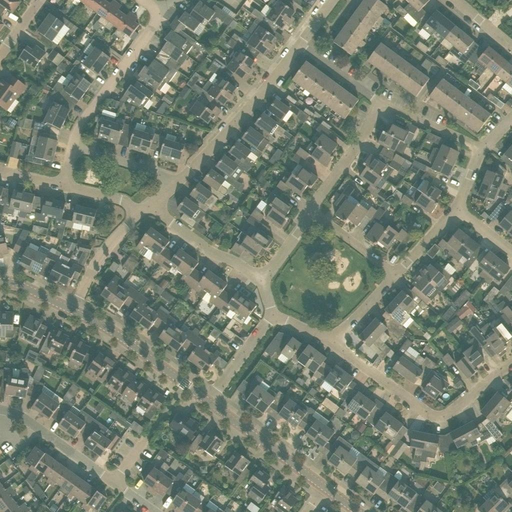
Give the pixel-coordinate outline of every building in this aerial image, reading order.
[(0,0),(0,15),(1,16),(7,8),(12,12),(19,3),(15,0),(0,0)] [(81,0),(80,1),(85,5),(81,9),(85,12),(94,0),(81,0)] [(93,10),(97,14),(106,2),(103,0),(94,0),(85,12),(89,15),(93,10)] [(110,5),(106,2),(97,14),(101,17),(98,22),(102,24),(117,3),(113,0),(110,5)] [(362,8),(382,22),(384,19),(380,17),(387,7),(377,0),(364,0),(364,1),(367,2),(363,8),(362,8)] [(408,14),(410,16),(417,23),(426,13),(422,9),(430,1),(428,0),(412,0),(409,4),(404,9),(399,14),(404,18),(408,14)] [(511,0),(510,0),(500,9),(505,13),(511,7),(511,0)] [(279,1),(273,9),(291,23),(293,21),(290,18),(294,13),(279,1)] [(215,13),(214,13),(199,2),(195,8),(192,6),(186,14),(201,24),(205,27),(208,22),(209,22),(215,13)] [(121,6),(117,3),(102,24),(105,27),(109,23),(113,26),(122,14),(118,11),(121,6)] [(395,10),(399,14),(404,9),(399,5),(395,10)] [(358,14),(354,20),(369,31),(376,22),(380,24),(382,22),(362,8),(363,8),(360,6),(356,13),(358,14)] [(267,18),(261,13),(255,9),(252,14),(257,18),(273,30),(276,25),(282,29),(286,24),(289,26),(291,23),(273,9),(267,18)] [(435,31),(435,32),(446,19),(436,11),(422,29),(431,36),(435,31)] [(111,37),(116,40),(134,15),(130,12),(126,17),(122,14),(113,26),(117,29),(111,37)] [(201,24),(186,14),(185,12),(180,18),(177,16),(172,24),(182,31),(186,26),(194,32),(201,24)] [(50,14),(43,23),(58,33),(64,25),(70,30),(74,25),(64,18),(61,23),(50,14)] [(138,18),(134,15),(116,40),(119,43),(125,34),(130,38),(139,26),(134,22),(138,18)] [(260,27),(254,35),(272,49),(274,46),(271,44),(275,38),(270,34),(273,30),(257,18),(254,23),(260,27)] [(349,26),(345,32),(364,46),(366,43),(362,41),(369,31),(354,20),(352,18),(347,25),(349,26)] [(455,27),(446,19),(435,32),(445,39),(455,27)] [(52,42),(58,33),(43,23),(37,31),(52,42)] [(169,34),(165,40),(175,47),(176,47),(186,55),(196,41),(182,31),(172,24),(166,32),(169,34)] [(445,39),(454,47),(464,34),(455,27),(445,39)] [(340,38),(336,44),(351,56),(359,46),(362,49),(364,46),(345,32),(343,30),(338,37),(340,38)] [(245,42),(235,34),(232,38),(242,46),(245,42)] [(474,42),(464,34),(454,47),(463,54),(459,60),(465,65),(478,49),(472,44),(474,42)] [(254,35),(248,44),(263,55),(267,50),(270,52),(272,49),(254,35)] [(242,46),(232,38),(227,45),(235,50),(230,57),(233,60),(251,74),(253,71),(250,69),(255,63),(245,56),(249,51),(242,46)] [(93,40),(87,48),(84,52),(84,53),(89,56),(104,67),(110,59),(107,56),(110,52),(93,40)] [(166,44),(158,55),(178,70),(188,56),(186,55),(176,47),(175,47),(165,40),(163,42),(166,44)] [(416,46),(420,50),(424,45),(419,42),(416,46)] [(54,43),(50,48),(55,51),(59,46),(54,43)] [(375,64),(381,68),(381,69),(396,49),(393,47),(390,51),(381,44),(367,61),(374,66),(375,64)] [(424,45),(420,50),(425,54),(429,49),(424,45)] [(27,47),(20,58),(34,68),(45,53),(36,46),(32,51),(27,47)] [(487,68),(488,68),(498,56),(488,48),(474,65),(479,69),(476,72),(481,76),(487,68)] [(398,51),(396,49),(381,69),(381,68),(379,70),(386,75),(387,73),(393,77),(405,62),(396,55),(398,51)] [(58,67),(64,58),(53,50),(47,59),(58,67)] [(104,67),(89,56),(84,53),(78,61),(73,57),(70,62),(75,66),(92,78),(95,74),(98,76),(104,67)] [(166,83),(168,84),(178,70),(158,55),(149,67),(147,65),(145,67),(166,83)] [(435,61),(440,64),(443,59),(438,56),(435,61)] [(497,76),(507,63),(498,56),(488,68),(497,76)] [(216,59),(212,64),(222,72),(226,66),(216,59)] [(443,59),(440,64),(444,68),(448,63),(443,59)] [(227,68),(242,80),(245,82),(251,74),(233,60),(227,68)] [(62,74),(67,66),(61,62),(56,70),(62,74)] [(323,75),(313,67),(306,62),(292,80),(310,93),(323,75)] [(414,69),(405,62),(393,77),(391,79),(398,84),(399,82),(405,86),(420,67),(417,65),(414,69)] [(497,76),(506,83),(511,76),(511,67),(507,63),(497,76)] [(222,72),(212,64),(209,69),(217,76),(215,79),(218,81),(214,86),(233,99),(234,97),(232,95),(236,89),(228,83),(231,78),(222,72)] [(73,77),(70,82),(85,93),(91,85),(89,83),(92,78),(75,66),(69,74),(73,77)] [(137,71),(132,78),(154,94),(157,89),(160,91),(166,83),(145,67),(140,73),(137,71)] [(412,91),(417,95),(429,80),(420,73),(422,69),(420,67),(405,86),(403,88),(410,93),(412,91)] [(195,72),(187,85),(192,88),(200,75),(195,72)] [(310,93),(327,106),(341,88),(323,75),(310,93)] [(0,105),(4,109),(12,98),(15,99),(19,93),(20,94),(26,87),(11,76),(6,83),(3,81),(0,84),(0,105)] [(154,94),(132,78),(126,86),(129,88),(125,95),(140,106),(147,97),(150,99),(154,94)] [(467,84),(472,88),(475,83),(470,79),(467,84)] [(437,100),(443,104),(457,85),(454,83),(452,87),(442,80),(432,94),(429,97),(436,102),(437,100)] [(230,102),(233,99),(214,86),(208,81),(202,90),(195,84),(191,89),(200,95),(215,106),(218,102),(223,105),(227,100),(230,102)] [(79,102),(85,93),(70,82),(67,87),(57,83),(53,89),(54,90),(60,94),(60,95),(65,99),(69,94),(79,102)] [(475,83),(472,88),(476,91),(480,87),(475,83)] [(460,87),(457,85),(443,104),(441,106),(448,111),(449,109),(455,113),(466,98),(457,91),(460,87)] [(327,106),(345,119),(358,101),(341,88),(327,106)] [(53,103),(49,112),(65,120),(70,111),(62,107),(65,99),(60,95),(60,94),(54,90),(47,99),(53,103)] [(174,100),(166,94),(162,99),(170,105),(174,100)] [(486,99),(491,102),(495,97),(490,94),(486,99)] [(221,111),(215,106),(200,95),(195,101),(197,102),(190,111),(208,124),(212,118),(214,120),(221,111)] [(504,104),(495,97),(491,102),(501,109),(504,104)] [(461,118),(467,122),(481,103),(478,101),(476,105),(466,98),(455,113),(453,115),(460,120),(461,118)] [(290,102),(288,101),(285,99),(282,104),(276,100),(276,101),(274,101),(272,102),(272,104),(272,105),(268,111),(273,114),(270,119),(277,124),(277,125),(281,128),(285,123),(282,121),(290,111),(297,116),(298,119),(304,124),(309,117),(307,115),(305,114),(303,112),(294,106),(292,104),(290,102)] [(119,108),(120,102),(114,100),(112,107),(118,109),(119,108)] [(473,127),(479,131),(491,116),(481,109),(484,105),(481,103),(467,122),(465,124),(472,129),(473,127)] [(136,107),(129,105),(127,111),(134,114),(136,107)] [(33,130),(50,134),(52,125),(61,130),(65,120),(49,112),(44,122),(41,124),(35,123),(33,130)] [(98,139),(108,142),(114,124),(115,119),(100,114),(97,123),(98,123),(98,122),(103,124),(98,139)] [(261,129),(257,133),(268,141),(271,136),(269,135),(277,125),(277,124),(270,119),(263,114),(255,125),(261,129)] [(17,122),(10,118),(5,125),(12,130),(17,122)] [(25,120),(19,119),(17,127),(23,128),(25,120)] [(322,126),(320,125),(317,123),(313,128),(322,135),(315,145),(318,147),(324,152),(324,151),(330,155),(338,146),(327,138),(331,133),(329,131),(327,130),(325,128),(322,126)] [(392,123),(387,134),(401,141),(404,143),(409,132),(414,134),(417,128),(407,123),(404,130),(392,123)] [(118,145),(121,136),(126,138),(130,126),(124,124),(123,127),(114,124),(108,142),(118,145)] [(129,148),(139,152),(144,133),(135,130),(136,128),(130,126),(126,138),(131,139),(129,148)] [(249,143),(245,148),(251,153),(259,159),(263,153),(262,153),(269,142),(268,141),(257,133),(250,128),(250,129),(248,128),(245,132),(246,133),(242,139),(249,143)] [(31,146),(37,148),(55,152),(58,142),(49,139),(50,134),(33,130),(32,136),(33,136),(31,146)] [(291,140),(294,137),(285,131),(283,134),(291,140)] [(378,143),(395,152),(401,141),(387,134),(383,132),(378,143)] [(154,136),(144,133),(139,152),(148,155),(150,149),(156,151),(157,147),(160,136),(154,134),(154,136)] [(444,140),(428,133),(425,139),(441,146),(444,140)] [(159,158),(169,161),(175,143),(165,140),(166,138),(160,136),(157,147),(162,149),(159,158)] [(13,142),(10,157),(17,159),(20,143),(13,142)] [(232,162),(238,167),(247,173),(254,163),(248,158),(251,153),(245,148),(237,142),(230,153),(236,157),(232,162)] [(184,146),(175,143),(169,161),(179,164),(184,150),(189,151),(191,146),(185,144),(184,146)] [(458,153),(443,146),(440,151),(434,148),(431,155),(453,165),(458,153)] [(334,158),(330,155),(324,151),(324,152),(318,147),(311,157),(326,168),(334,158)] [(53,162),(55,152),(37,148),(35,157),(26,155),(25,161),(46,166),(50,161),(53,162)] [(300,148),(296,154),(305,160),(309,154),(300,148)] [(305,160),(296,154),(292,160),(301,166),(305,160)] [(392,160),(402,166),(406,160),(396,154),(392,160)] [(278,158),(273,155),(269,161),(273,165),(278,158)] [(398,172),(402,166),(392,160),(389,165),(387,164),(385,166),(371,155),(363,165),(366,168),(376,175),(376,174),(386,181),(394,170),(398,172)] [(424,172),(425,172),(428,174),(434,179),(439,173),(448,177),(453,165),(431,155),(428,161),(434,164),(432,169),(426,166),(424,172)] [(222,171),(219,176),(225,181),(227,182),(234,188),(238,183),(230,177),(238,167),(232,162),(224,156),(217,167),(222,171)] [(406,160),(402,166),(408,170),(412,164),(406,160)] [(488,172),(483,184),(505,192),(508,186),(501,184),(507,171),(500,165),(496,175),(488,172)] [(300,181),(307,186),(311,189),(318,179),(303,168),(296,177),(300,180),(300,181)] [(387,182),(386,181),(376,174),(376,175),(366,168),(359,177),(370,185),(366,190),(375,197),(387,182)] [(206,190),(213,196),(220,201),(227,192),(227,190),(223,187),(227,182),(225,181),(219,176),(211,170),(204,181),(210,186),(206,190)] [(430,185),(434,179),(428,174),(425,172),(422,177),(420,176),(413,187),(417,190),(425,196),(435,202),(442,193),(430,185)] [(300,196),(307,186),(300,181),(300,180),(296,177),(293,175),(289,180),(284,176),(276,187),(285,193),(289,188),(300,196)] [(213,196),(206,190),(198,184),(191,195),(195,199),(192,203),(205,213),(209,208),(206,206),(213,196)] [(503,199),(505,192),(483,184),(478,196),(494,202),(496,197),(503,199)] [(349,185),(342,194),(348,199),(355,190),(349,185)] [(276,187),(272,193),(277,196),(270,206),(285,217),(292,207),(281,199),(285,193),(276,187)] [(404,196),(400,201),(409,208),(413,202),(431,215),(438,205),(435,202),(425,196),(417,190),(410,199),(404,196)] [(15,210),(20,211),(24,193),(14,191),(12,199),(7,197),(3,213),(13,216),(15,210)] [(35,196),(24,193),(20,211),(25,212),(24,218),(34,221),(34,219),(35,214),(30,213),(35,196)] [(37,207),(35,214),(34,219),(45,221),(46,216),(51,217),(56,201),(45,198),(42,208),(37,207)] [(354,198),(350,203),(346,200),(335,216),(345,223),(347,220),(359,204),(360,203),(354,198)] [(180,219),(192,228),(203,235),(207,230),(199,224),(206,214),(205,213),(192,203),(186,199),(178,209),(184,214),(180,219)] [(66,203),(56,201),(51,217),(59,219),(58,225),(65,226),(68,215),(63,214),(66,203)] [(501,202),(499,204),(493,212),(500,218),(508,208),(501,202)] [(255,210),(251,215),(260,222),(264,217),(281,229),(282,228),(284,230),(289,223),(287,222),(289,219),(285,217),(270,206),(268,204),(261,214),(255,210)] [(359,204),(347,220),(357,227),(365,216),(371,220),(373,217),(377,211),(371,207),(368,211),(359,204)] [(508,208),(500,218),(503,221),(499,225),(509,234),(511,230),(511,204),(508,208)] [(82,225),(86,208),(76,206),(74,216),(68,215),(65,226),(73,228),(74,223),(82,225)] [(97,211),(86,208),(82,225),(91,227),(90,233),(97,234),(99,222),(94,221),(97,211)] [(387,221),(382,217),(385,212),(379,208),(377,211),(373,217),(378,221),(366,238),(376,246),(378,242),(387,230),(386,230),(382,227),(387,221)] [(257,244),(263,248),(266,250),(268,248),(270,250),(275,243),(273,241),(273,240),(256,228),(260,222),(251,215),(247,221),(253,226),(246,235),(248,236),(248,237),(251,239),(257,243),(257,244)] [(408,234),(405,232),(402,230),(404,227),(398,223),(393,230),(389,226),(386,230),(387,230),(378,242),(388,249),(395,239),(401,243),(408,234)] [(144,246),(149,250),(160,235),(151,228),(136,247),(141,251),(144,246)] [(448,252),(454,257),(469,238),(458,230),(453,238),(447,233),(438,245),(444,249),(445,248),(449,251),(448,252)] [(213,240),(216,235),(212,232),(208,237),(213,240)] [(151,258),(160,265),(168,255),(163,251),(169,242),(160,235),(149,250),(154,254),(151,258)] [(262,256),(266,250),(263,248),(257,244),(257,243),(251,239),(248,237),(244,242),(239,239),(236,243),(232,249),(241,255),(245,250),(256,258),(259,254),(262,256)] [(467,260),(464,265),(468,269),(479,256),(474,252),(479,247),(469,238),(454,257),(459,261),(463,257),(467,260)] [(13,250),(19,253),(24,242),(19,239),(13,250)] [(24,242),(19,253),(24,256),(20,265),(29,269),(37,253),(28,249),(30,245),(24,242)] [(92,248),(82,245),(80,245),(79,251),(90,253),(92,248)] [(440,249),(435,245),(426,254),(432,260),(440,249)] [(40,246),(37,253),(29,269),(38,274),(43,263),(49,266),(54,255),(48,253),(49,250),(40,246)] [(172,267),(178,272),(189,256),(180,250),(175,255),(170,252),(168,255),(160,265),(169,272),(172,267)] [(56,251),(54,255),(49,266),(53,268),(49,277),(58,282),(66,267),(69,259),(62,255),(61,253),(56,251)] [(479,275),(484,279),(499,261),(489,253),(484,260),(479,256),(468,269),(473,273),(479,266),(483,270),(479,275)] [(198,263),(189,256),(178,272),(183,276),(180,280),(189,287),(199,273),(194,269),(198,263)] [(139,263),(130,257),(126,262),(135,269),(139,263)] [(510,269),(499,261),(484,279),(490,284),(494,278),(499,282),(510,269)] [(126,262),(122,267),(131,274),(135,269),(126,262)] [(71,269),(66,267),(58,282),(68,287),(72,277),(77,280),(83,269),(73,265),(71,269)] [(430,281),(441,291),(443,292),(453,280),(450,277),(451,276),(439,265),(435,269),(430,265),(427,268),(425,266),(419,273),(430,282),(430,281)] [(201,289),(207,293),(218,278),(209,271),(204,277),(199,273),(189,287),(198,293),(201,289)] [(430,282),(419,273),(413,279),(416,282),(413,285),(417,289),(413,293),(426,304),(430,300),(431,301),(441,291),(430,281),(430,282)] [(101,295),(110,302),(121,287),(116,284),(120,279),(115,276),(101,295)] [(212,297),(209,302),(218,308),(228,294),(223,291),(227,285),(218,278),(207,293),(212,297)] [(124,304),(129,307),(139,294),(130,287),(127,292),(121,287),(110,302),(120,309),(124,304)] [(492,300),(499,291),(494,287),(483,300),(488,304),(492,300)] [(165,299),(169,294),(164,290),(160,295),(165,299)] [(472,295),(467,290),(461,296),(467,300),(472,295)] [(426,304),(413,293),(411,291),(407,295),(403,291),(394,300),(409,315),(411,314),(417,319),(424,311),(428,306),(426,304)] [(233,298),(228,294),(218,308),(227,315),(230,310),(236,315),(247,299),(237,292),(233,298)] [(130,317),(139,324),(150,309),(145,305),(148,300),(139,294),(129,307),(134,311),(130,317)] [(256,306),(247,299),(236,315),(240,318),(237,322),(242,326),(256,306)] [(411,316),(409,315),(394,300),(386,309),(394,317),(391,321),(394,325),(393,326),(402,334),(406,330),(402,326),(411,316)] [(462,320),(475,308),(469,301),(455,313),(462,320)] [(504,314),(509,319),(511,316),(511,312),(507,306),(502,311),(504,314)] [(156,313),(150,309),(139,324),(149,331),(153,325),(158,329),(168,315),(159,309),(156,313)] [(0,337),(6,337),(6,330),(13,331),(14,313),(0,312),(0,337)] [(511,334),(506,327),(511,322),(511,323),(511,322),(509,319),(504,314),(495,321),(495,320),(489,325),(488,325),(504,345),(505,345),(511,339),(511,334)] [(159,338),(168,345),(179,330),(174,326),(177,322),(168,315),(158,329),(163,333),(159,338)] [(42,322),(30,316),(22,331),(28,335),(25,341),(38,347),(44,335),(37,332),(42,322)] [(450,334),(463,324),(457,317),(445,328),(450,334)] [(367,328),(384,343),(389,337),(384,332),(387,328),(376,318),(367,328)] [(504,350),(507,348),(505,345),(504,345),(488,325),(489,325),(488,324),(478,331),(475,327),(469,331),(474,338),(481,346),(484,349),(489,345),(497,356),(499,355),(500,356),(506,352),(504,350)] [(393,326),(389,330),(398,339),(402,334),(393,326)] [(47,338),(40,351),(48,354),(50,350),(59,354),(68,337),(62,334),(63,332),(52,327),(47,338)] [(225,328),(222,333),(231,340),(235,335),(225,328)] [(373,344),(382,352),(379,356),(384,359),(386,356),(391,350),(384,343),(367,328),(358,338),(369,348),(373,344)] [(182,347),(187,350),(197,337),(188,330),(185,334),(179,330),(168,345),(178,352),(182,347)] [(407,339),(408,339),(412,335),(407,331),(403,335),(407,339)] [(228,345),(231,340),(222,333),(218,338),(228,345)] [(70,360),(80,365),(81,365),(89,348),(83,345),(84,343),(74,337),(68,349),(74,352),(70,360)] [(188,360),(197,366),(208,352),(203,348),(206,343),(197,337),(187,350),(192,354),(188,360)] [(293,338),(290,342),(285,338),(281,344),(279,342),(277,344),(273,340),(264,352),(272,357),(275,352),(280,356),(282,353),(290,360),(291,359),(298,350),(301,345),(293,338)] [(475,369),(475,368),(484,361),(476,350),(481,346),(474,338),(469,342),(472,346),(462,354),(465,357),(475,369)] [(403,355),(402,357),(393,369),(404,377),(417,360),(416,359),(406,352),(412,343),(408,339),(407,339),(398,352),(403,355)] [(297,361),(306,367),(317,352),(309,345),(303,353),(298,350),(291,359),(296,363),(297,361)] [(30,350),(25,359),(34,363),(37,357),(39,354),(30,350)] [(391,350),(386,356),(390,359),(395,353),(391,350)] [(213,355),(208,352),(197,366),(207,373),(221,354),(216,351),(213,355)] [(326,359),(317,352),(306,367),(314,374),(311,379),(316,383),(318,379),(318,380),(328,366),(323,362),(326,359)] [(96,379),(102,383),(116,363),(107,356),(105,358),(100,354),(89,370),(98,377),(96,379)] [(442,358),(449,367),(455,363),(448,354),(442,358)] [(436,365),(431,361),(426,357),(424,359),(419,355),(416,359),(417,360),(404,377),(414,384),(419,378),(423,381),(432,370),(436,365)] [(220,357),(216,364),(223,369),(228,362),(220,357)] [(465,357),(456,364),(468,379),(478,372),(475,368),(475,369),(465,357)] [(318,380),(318,379),(316,383),(320,386),(324,381),(333,388),(345,373),(336,366),(333,369),(328,366),(318,380)] [(14,378),(13,369),(4,368),(2,383),(7,384),(5,395),(16,397),(19,378),(14,378)] [(20,370),(19,378),(16,397),(26,398),(30,376),(28,374),(29,370),(27,369),(24,368),(21,369),(21,370),(20,370)] [(128,389),(134,380),(136,378),(126,371),(125,373),(119,369),(108,385),(117,393),(118,392),(122,396),(128,389)] [(432,370),(423,381),(422,383),(427,387),(424,391),(435,400),(440,393),(442,394),(449,385),(441,380),(440,382),(434,378),(437,374),(432,370)] [(339,397),(344,401),(356,385),(352,381),(353,379),(345,373),(333,388),(341,394),(339,397)] [(244,395),(248,390),(252,393),(246,401),(255,408),(266,393),(258,387),(263,380),(257,376),(250,385),(244,380),(237,390),(244,395)] [(457,389),(463,384),(457,378),(452,382),(457,389)] [(135,400),(139,403),(142,400),(149,391),(149,390),(150,389),(141,382),(139,384),(134,380),(128,389),(122,396),(132,403),(135,400)] [(32,408),(41,414),(51,399),(43,393),(42,391),(44,386),(45,384),(39,382),(37,387),(32,398),(37,401),(32,408)] [(356,414),(367,399),(362,395),(364,391),(356,385),(344,401),(349,405),(347,408),(356,414)] [(142,400),(139,403),(137,406),(146,412),(144,415),(151,419),(165,399),(156,392),(154,394),(149,390),(149,391),(142,400)] [(271,415),(278,406),(277,406),(285,395),(279,391),(274,398),(266,393),(255,408),(264,414),(266,412),(271,415)] [(511,405),(498,393),(489,403),(506,417),(511,410),(511,405)] [(58,418),(66,407),(69,402),(64,398),(63,400),(55,394),(51,399),(41,414),(49,420),(53,414),(58,418)] [(334,413),(339,407),(326,397),(322,403),(334,413)] [(299,406),(298,406),(289,399),(282,409),(278,406),(271,415),(279,421),(281,417),(287,422),(299,406)] [(364,421),(365,420),(370,424),(384,405),(376,399),(373,403),(367,399),(356,414),(364,421)] [(69,402),(66,407),(71,410),(74,405),(69,402)] [(301,403),(298,406),(299,406),(287,422),(296,428),(298,425),(303,429),(312,416),(315,412),(311,408),(309,409),(301,403)] [(503,421),(506,417),(489,403),(481,413),(492,423),(498,417),(503,421)] [(370,424),(375,427),(374,428),(383,434),(394,419),(389,415),(392,411),(384,405),(370,424)] [(58,426),(67,432),(77,417),(69,411),(58,426)] [(83,411),(78,417),(77,417),(67,432),(75,439),(80,432),(85,435),(95,420),(83,411)] [(188,441),(193,435),(200,425),(190,417),(189,418),(186,417),(187,416),(186,415),(184,419),(178,414),(169,426),(188,441)] [(127,421),(118,415),(115,419),(128,428),(131,424),(127,421)] [(325,426),(312,416),(303,429),(308,432),(305,435),(314,442),(325,426)] [(394,419),(383,434),(392,441),(390,443),(395,447),(400,441),(406,432),(401,429),(403,426),(394,419)] [(100,424),(95,420),(85,435),(89,438),(84,445),(93,451),(103,436),(96,430),(100,424)] [(133,422),(130,428),(141,433),(144,427),(133,422)] [(473,422),(462,428),(472,448),(476,445),(473,440),(483,435),(486,440),(492,437),(487,431),(481,423),(475,426),(473,422)] [(495,425),(487,431),(492,437),(496,441),(503,435),(495,425)] [(325,455),(332,446),(327,443),(334,433),(325,426),(314,442),(320,446),(317,450),(325,455)] [(472,448),(462,428),(450,434),(458,448),(465,444),(468,450),(472,448)] [(197,437),(194,442),(188,449),(194,453),(199,446),(213,457),(224,443),(209,432),(202,441),(197,437)] [(410,447),(416,448),(413,462),(420,464),(426,435),(414,432),(410,447)] [(121,439),(113,433),(107,439),(103,436),(93,451),(101,457),(108,448),(112,452),(121,439)] [(426,435),(420,464),(419,470),(424,471),(428,451),(436,452),(439,437),(426,435)] [(328,462),(337,468),(348,453),(353,447),(339,437),(332,446),(325,455),(330,459),(328,462)] [(407,446),(400,441),(395,447),(390,454),(397,460),(407,446)] [(29,469),(32,471),(33,472),(48,451),(44,448),(43,450),(41,449),(40,450),(36,447),(26,461),(32,466),(29,469)] [(39,471),(44,475),(54,460),(50,458),(51,457),(49,455),(51,453),(48,451),(33,472),(36,474),(39,471)] [(225,466),(239,476),(250,462),(236,451),(225,466)] [(357,459),(348,453),(337,468),(346,475),(348,472),(352,475),(366,457),(361,453),(357,459)] [(355,482),(364,489),(375,473),(380,467),(366,457),(352,475),(357,479),(355,482)] [(57,463),(54,460),(44,475),(49,478),(47,482),(50,484),(65,463),(62,461),(60,463),(58,462),(57,463)] [(151,493),(163,475),(169,467),(168,466),(168,465),(164,462),(158,471),(154,469),(156,466),(151,463),(142,475),(147,479),(144,483),(151,487),(148,491),(151,493)] [(56,483),(62,487),(72,473),(68,470),(69,469),(67,468),(68,466),(65,463),(50,484),(54,487),(56,483)] [(179,484),(184,487),(194,473),(189,469),(179,483),(179,484)] [(263,487),(265,484),(270,477),(259,469),(248,483),(254,487),(248,494),(260,503),(268,491),(263,487)] [(375,492),(380,496),(394,477),(388,472),(383,479),(375,473),(364,489),(373,495),(375,492)] [(72,473),(62,487),(59,491),(68,497),(83,476),(79,473),(78,476),(76,474),(75,475),(72,473)] [(176,488),(179,484),(179,483),(174,479),(173,482),(163,475),(151,493),(154,495),(156,491),(163,496),(166,493),(170,496),(176,488)] [(74,496),(79,500),(89,486),(85,483),(86,482),(84,480),(86,478),(83,476),(68,497),(71,500),(74,496)] [(394,477),(380,496),(388,502),(391,498),(396,502),(407,487),(394,477)] [(511,493),(511,481),(508,478),(499,487),(509,496),(511,493)] [(491,496),(486,501),(497,511),(503,511),(509,507),(504,501),(509,496),(499,487),(496,484),(488,493),(491,496)] [(1,485),(0,485),(0,501),(13,491),(10,487),(6,491),(1,485)] [(82,507),(85,510),(101,489),(97,486),(95,488),(93,487),(93,488),(89,486),(79,500),(84,504),(82,507)] [(210,491),(214,494),(218,489),(213,486),(210,491)] [(293,494),(283,487),(271,505),(276,508),(276,509),(280,511),(287,511),(297,500),(291,496),(293,494)] [(399,510),(401,511),(410,511),(414,507),(421,497),(407,487),(396,502),(402,507),(399,510)] [(104,491),(101,489),(85,510),(88,511),(91,509),(96,511),(107,498),(103,496),(104,494),(102,493),(104,491)] [(177,511),(180,511),(192,495),(182,489),(172,503),(179,508),(176,511),(177,511)] [(222,493),(218,489),(214,494),(219,498),(222,493)] [(13,491),(0,501),(0,511),(3,511),(15,503),(11,498),(16,494),(13,491)] [(184,511),(201,511),(206,506),(201,502),(205,498),(195,491),(192,496),(192,495),(180,511),(184,511),(185,511),(184,511)] [(431,511),(435,507),(426,500),(418,510),(414,507),(410,511),(431,511)] [(497,511),(486,501),(482,506),(478,502),(469,511),(497,511)] [(252,511),(257,511),(260,508),(251,502),(247,508),(252,511)] [(15,503),(3,511),(21,511),(27,508),(24,504),(19,508),(15,503)]
